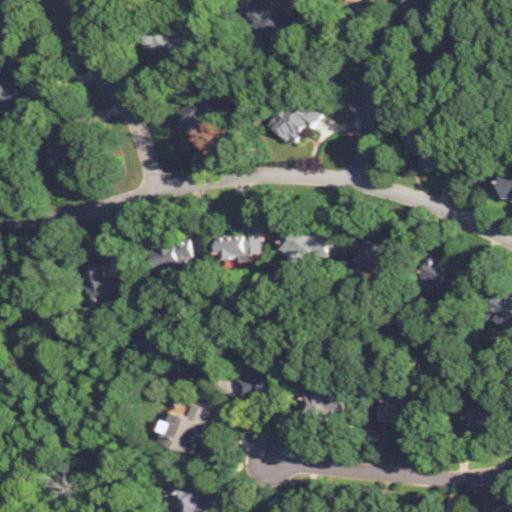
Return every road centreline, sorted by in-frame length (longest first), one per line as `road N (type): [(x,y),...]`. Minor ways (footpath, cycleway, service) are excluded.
road 1 (residential): [(511,238),(361,178),(280,174),(222,176),(0,224)]
road 2 (residential): [(511,470),(422,477),(267,460)]
road 3 (residential): [(158,192),(144,136),(98,68),(81,0)]
